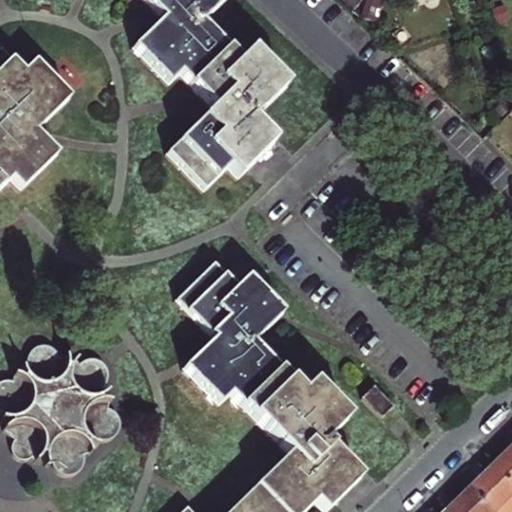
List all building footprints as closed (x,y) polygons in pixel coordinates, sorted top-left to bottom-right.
[(144,0),(163,19),(134,47),(168,83),(179,73),(214,108),(168,152),(205,190),(227,168),(237,179),(273,144),(251,121),(285,88),(250,52),(240,62),(201,22),(223,0),(144,0)] [(0,187),(11,177),(22,189),(57,155),(34,132),(69,98),(35,63),(24,74),(0,49),(0,187)] [(302,511),(317,498),(329,511),(339,501),(337,499),(361,476),(324,440),(347,418),(311,382),(301,392),(249,341),(279,312),(244,278),(233,288),(210,264),(174,300),(187,313),(191,310),(217,336),(183,368),(217,403),(228,393),(270,435),(273,433),(278,431),(280,429),(296,446),(288,453),(289,454),(241,501),(243,504),(234,511),(189,511),(186,508),(181,511),(302,511)] [(217,336),(191,310),(187,313),(213,338),(182,367),(183,368),(217,336)] [(90,442),(98,447),(101,439),(108,439),(113,436),(119,429),(121,423),(120,417),(117,411),(112,407),(109,405),(110,401),(102,399),(101,396),(107,391),(103,387),(107,382),(109,375),(108,369),(107,366),(105,363),(100,359),(93,358),(90,358),(87,358),(81,361),(77,358),(73,361),(71,365),(67,365),(67,360),(67,356),(60,356),(54,349),(49,346),(42,345),(39,346),(36,347),(31,350),(28,355),(26,364),(22,366),(27,374),(25,376),(17,373),(14,379),(7,378),(1,381),(0,381),(0,410),(3,413),(3,418),(12,419),(13,423),(6,429),(13,438),(12,443),(13,447),(15,451),(17,455),(21,457),(25,459),(30,459),(34,458),(38,462),(41,458),(43,454),(46,455),(46,463),(52,463),(56,468),(61,472),(67,474),(70,474),(76,472),(82,468),(84,466),(86,460),(87,454),(91,453),(88,444),(90,442)] [(374,389),(363,400),(374,411),(383,420),(394,409),(374,389)] [(273,433),(270,435),(288,453),(296,446),(280,429),(278,431),(273,433)] [(511,442),(491,463),(511,485),(511,442)] [(511,511),(511,485),(491,463),(467,486),(492,511),(511,511)] [(361,476),(337,499),(339,501),(363,478),(361,476)] [(492,511),(467,486),(443,509),(445,511),(492,511)] [(234,511),(243,504),(241,501),(229,511),(234,511)]
